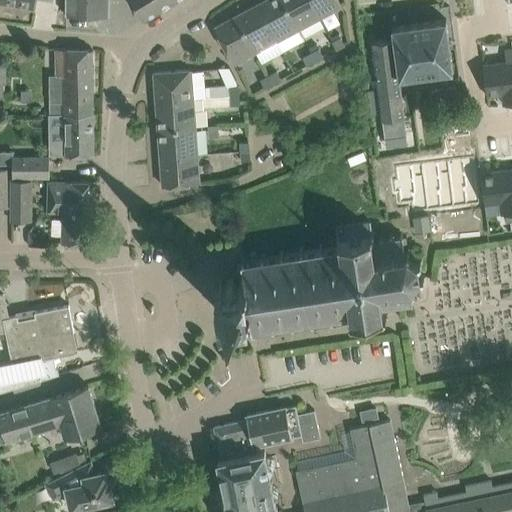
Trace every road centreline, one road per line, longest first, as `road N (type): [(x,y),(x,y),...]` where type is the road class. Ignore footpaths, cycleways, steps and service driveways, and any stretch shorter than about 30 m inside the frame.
road 1 (residential): [(162,511),(121,259)]
road 2 (residential): [(121,259),(116,143),(136,57)]
road 3 (residential): [(492,0),(496,28),(468,32),(481,129),(511,125)]
road 4 (residential): [(136,57),(101,42),(0,29)]
road 5 (residential): [(0,261),(121,259)]
